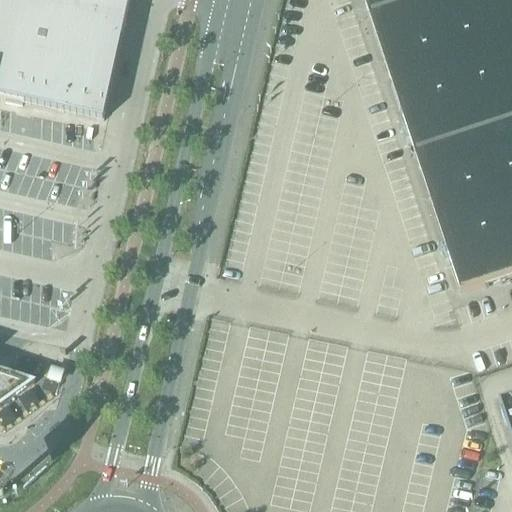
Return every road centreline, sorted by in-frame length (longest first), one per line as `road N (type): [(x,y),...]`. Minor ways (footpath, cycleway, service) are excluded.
road 1 (unclassified): [(193,291),(258,0)]
road 2 (unclassified): [(221,0),(154,283)]
road 3 (unclassified): [(154,283),(101,510)]
road 4 (unclassified): [(145,511),(193,291)]
